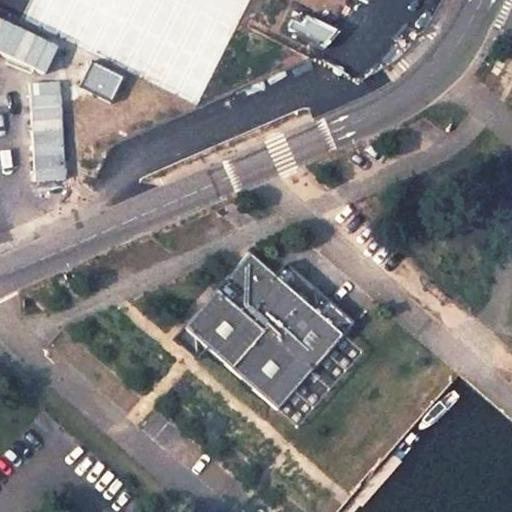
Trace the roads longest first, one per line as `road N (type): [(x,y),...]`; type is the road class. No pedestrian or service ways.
road 1 (unknown): [(123,425),(184,364),(65,248)]
road 2 (unknown): [(0,329),(123,425)]
road 3 (unknown): [(123,425),(223,506)]
